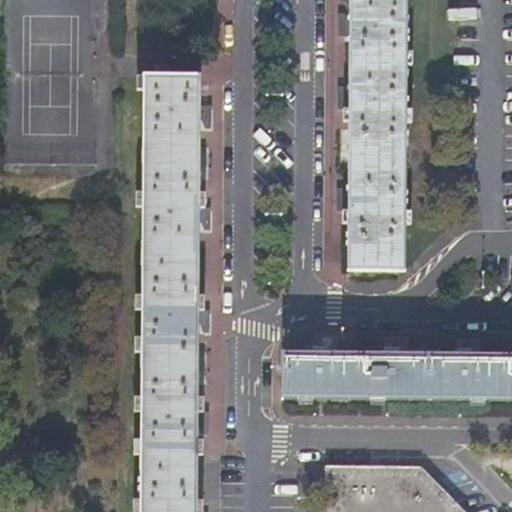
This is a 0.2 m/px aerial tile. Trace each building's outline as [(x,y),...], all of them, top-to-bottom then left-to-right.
[(350,0),(350,10),(350,35),(349,84),(349,108),(348,184),(348,210),(347,266),(402,266),(404,0),(350,0)] [(339,35),(350,35),(350,10),(339,10),(339,35)] [(198,206),(198,131),(199,108),(199,75),(144,75),(140,511),(196,511),(197,436),(197,411),(197,334),(197,310),(198,232),(198,206)] [(338,108),(349,108),(349,84),(339,83),(338,108)] [(199,108),(198,131),(210,131),(210,108),(199,108)] [(337,210),(348,210),(348,184),(338,184),(337,210)] [(198,206),(198,232),(210,232),(210,206),(198,206)] [(197,310),(197,334),(209,334),(209,310),(197,310)] [(313,351),(335,351),(335,339),(313,338),(313,351)] [(385,351),(407,352),(407,338),(385,338),(385,351)] [(458,352),(479,352),(480,339),(458,339),(458,352)] [(335,351),(313,351),(283,351),(282,397),(511,399),(511,352),(479,352),(458,352),(407,352),(385,351),(335,351)] [(197,411),(197,436),(206,436),(206,411),(197,411)] [(457,511),(419,472),(330,471),(330,489),(329,511),(457,511)]
